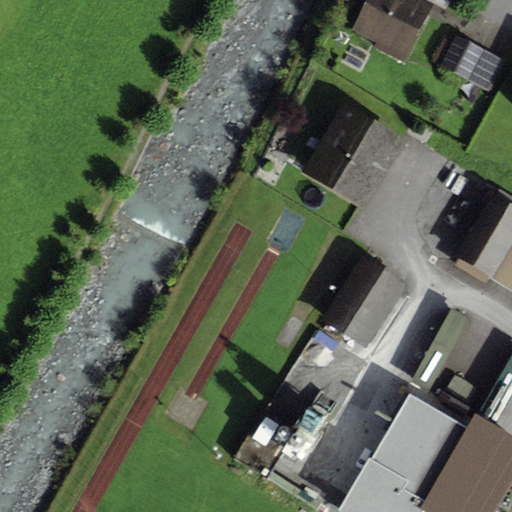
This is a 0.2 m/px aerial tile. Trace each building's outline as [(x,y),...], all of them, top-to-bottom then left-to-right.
[(384,42),(391,40),(408,49),(426,14),(409,5),(408,2),(404,0),(373,0),(358,29),(381,41),(384,42)] [(434,61),(487,89),(501,63),(455,39),(452,46),(446,57),(438,53),(434,61)] [(379,46),(403,58),(408,49),(391,40),(384,42),(381,41),(379,46)] [(438,53),(446,57),(452,46),(444,42),(438,53)] [(345,115),(312,171),(363,202),(397,146),(345,115)] [(491,277),(511,241),(511,198),(501,192),(495,202),(493,201),(459,258),(491,277)] [(511,241),(491,277),(490,279),(511,291),(511,241)] [(365,344),(400,289),(363,266),(329,321),(365,344)] [(409,382),(427,393),(469,320),(451,310),(409,382)] [(484,428),(494,434),(511,402),(511,358),(475,423),(476,423),(484,428)] [(383,431),(393,437),(411,405),(401,399),(383,431)] [(302,457),(313,439),(314,439),(329,414),(315,405),(299,431),(300,432),(299,434),(290,450),(302,457)] [(393,437),(349,511),(436,511),(472,450),(484,428),(476,423),(467,438),(411,405),(393,437)] [(234,459),(269,480),(290,450),(299,434),(265,412),(234,459)] [(436,511),(492,511),(511,480),(511,444),(494,434),(484,428),(472,450),(436,511)]
